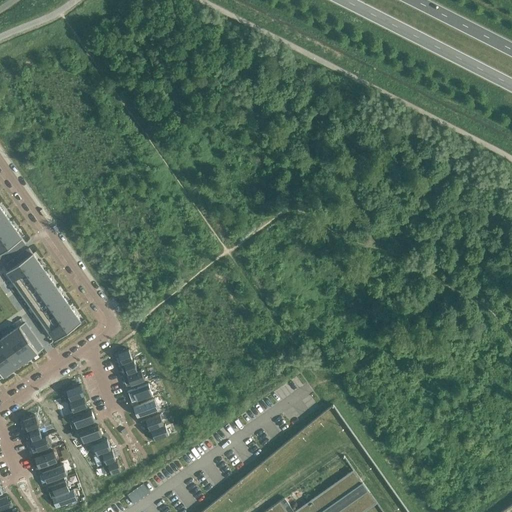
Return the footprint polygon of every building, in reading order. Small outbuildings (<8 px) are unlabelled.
[(4,212),(0,214),(0,227),(10,221),(4,212)] [(10,221),(0,227),(0,234),(3,238),(16,229),(10,221)] [(16,229),(3,238),(9,247),(12,245),(16,243),(19,240),(22,238),(16,229)] [(3,238),(0,240),(0,253),(3,252),(6,250),(9,247),(3,238)] [(23,260),(20,262),(26,271),(39,262),(33,253),(29,255),(26,258),(23,260)] [(10,269),(6,271),(13,280),(26,271),(20,262),(16,264),(13,267),(10,269)] [(39,262),(26,271),(32,280),(45,270),(39,262)] [(45,270),(32,280),(38,288),(51,279),(45,270)] [(26,271),(13,280),(19,289),(32,280),(26,271)] [(51,279),(38,288),(44,297),(57,287),(51,279)] [(32,280),(19,289),(25,297),(38,288),(32,280)] [(57,287),(44,297),(50,305),(63,296),(57,287)] [(38,288),(25,297),(31,306),(44,297),(38,288)] [(63,296),(50,305),(56,314),(69,304),(63,296)] [(44,297),(31,306),(37,314),(50,305),(44,297)] [(69,304),(56,314),(62,322),(75,313),(69,304)] [(50,305),(37,314),(43,323),(56,314),(50,305)] [(75,313),(62,322),(68,331),(81,322),(75,313)] [(56,314),(43,323),(49,331),(62,322),(56,314)] [(62,322),(49,331),(55,340),(68,331),(62,322)] [(20,326),(11,332),(20,345),(29,339),(27,336),(24,332),(22,329),(20,326)] [(11,332),(2,338),(12,351),(20,345),(11,332)] [(2,338),(0,339),(0,352),(3,357),(12,351),(2,338)] [(29,339),(20,345),(29,358),(38,352),(36,349),(34,346),(31,342),(29,339)] [(20,345),(12,351),(21,364),(29,358),(20,345)] [(129,349),(115,354),(118,364),(120,364),(132,359),(129,349)] [(12,351),(3,357),(12,370),(21,364),(12,351)] [(3,357),(0,359),(0,371),(1,373),(3,377),(12,370),(3,357)] [(120,364),(124,375),(137,370),(138,370),(134,359),(132,360),(132,359),(120,364)] [(124,375),(123,375),(126,386),(145,379),(141,369),(138,370),(137,370),(124,375)] [(149,383),(128,391),(132,401),(153,393),(149,383)] [(81,384),(62,391),(66,401),(67,401),(83,395),(84,395),(85,395),(81,384)] [(67,401),(71,412),(88,406),(84,395),(83,395),(67,401)] [(154,398),(134,406),(138,416),(158,409),(154,398)] [(91,410),(73,416),(77,427),(95,420),(91,410)] [(160,413),(141,420),(145,431),(149,429),(149,430),(164,424),(160,413)] [(22,422),(20,423),(23,431),(24,431),(38,426),(39,425),(36,415),(21,420),(22,422)] [(98,424),(80,431),(84,442),(102,435),(98,424)] [(164,424),(149,430),(153,440),(169,434),(165,424),(164,424)] [(38,426),(24,431),(28,442),(29,441),(42,437),(38,426)] [(42,437),(29,441),(33,452),(52,445),(48,435),(42,437)] [(107,438),(91,444),(95,455),(98,453),(98,454),(111,449),(107,438)] [(98,454),(102,464),(103,464),(116,459),(112,449),(111,449),(98,454)] [(53,450),(33,457),(37,468),(57,460),(53,450)] [(103,464),(107,475),(121,470),(117,459),(116,460),(116,459),(103,464)] [(63,463),(38,473),(42,483),(67,474),(63,463)] [(376,501),(354,469),(310,500),(299,507),(294,511),(285,497),(263,511),(364,511),(377,503),(376,501)] [(66,480),(47,487),(51,497),(52,497),(70,490),(66,480)] [(70,490),(52,497),(56,507),(77,500),(73,489),(70,490)] [(7,496),(0,498),(0,510),(13,506),(11,499),(8,500),(7,496)]
